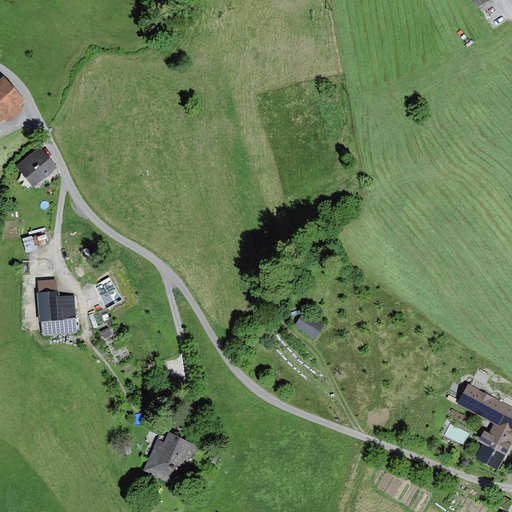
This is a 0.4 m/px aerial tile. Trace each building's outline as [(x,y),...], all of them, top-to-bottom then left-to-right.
[(493,1),(491,0),(471,0),(477,10),(493,1)] [(24,102),(3,78),(0,80),(0,123),(4,120),(8,123),(23,110),(20,106),(24,102)] [(33,187),(58,168),(41,146),(16,166),(33,187)] [(51,232),(26,237),(29,251),(43,248),(42,241),(53,239),(51,232)] [(38,281),(39,293),(58,292),(57,280),(38,281)] [(43,335),(79,333),(76,295),(60,296),(60,291),(58,292),(39,293),(37,293),(39,322),(42,322),(43,335)] [(106,301),(88,306),(91,315),(89,316),(94,329),(114,321),(106,301)] [(316,340),(324,326),(303,313),(294,326),(316,340)] [(511,444),(511,427),(496,419),(489,433),(485,430),(479,442),(483,444),(475,459),(497,471),(511,444)] [(186,474),(199,446),(169,432),(164,442),(157,438),(143,470),(174,484),(180,471),(186,474)]
